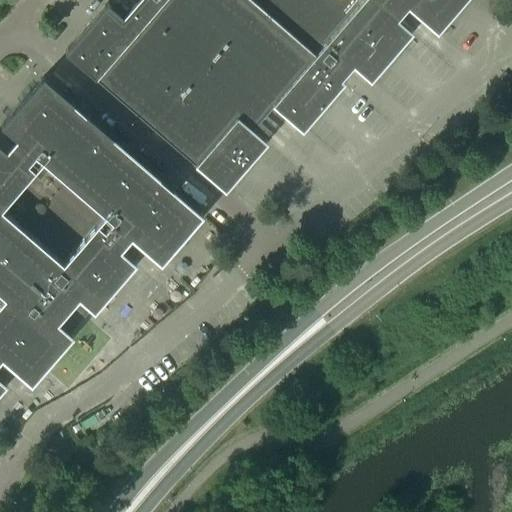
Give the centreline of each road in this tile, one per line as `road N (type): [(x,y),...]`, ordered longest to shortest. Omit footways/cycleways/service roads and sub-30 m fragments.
road 1 (tertiary): [(511,172),(328,301),(115,511)]
road 2 (tertiary): [(138,511),(310,344),(511,200)]
road 3 (unclassified): [(0,486),(44,429),(269,248)]
road 4 (unclassified): [(269,248),(17,22)]
road 5 (unclassified): [(269,248),(511,39)]
